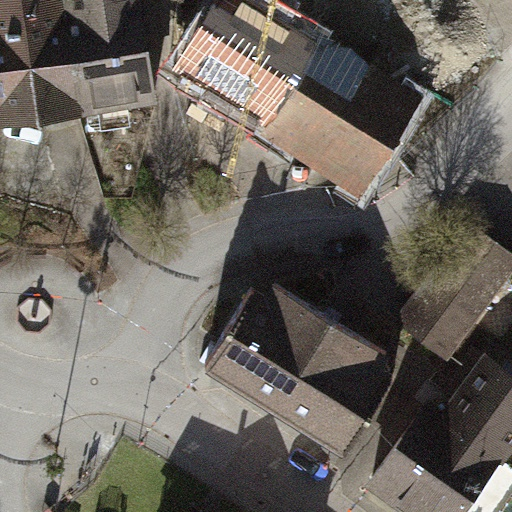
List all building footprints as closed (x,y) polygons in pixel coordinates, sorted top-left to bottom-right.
[(66,5),(64,0),(0,0),(0,116),(79,106),(66,5)] [(100,0),(66,5),(79,106),(157,95),(144,0),(100,0)] [(257,105),(307,27),(263,0),(193,0),(193,1),(208,10),(179,56),(257,105)] [(323,0),(307,27),(257,105),(369,175),(418,98),(368,66),(409,0),(323,0)] [(511,268),(511,257),(461,225),(395,328),(451,364),(511,268)] [(394,367),(258,280),(207,360),(343,447),(394,367)] [(467,511),(511,450),(511,387),(479,364),(445,411),(428,400),(364,488),(397,511),(467,511)]
